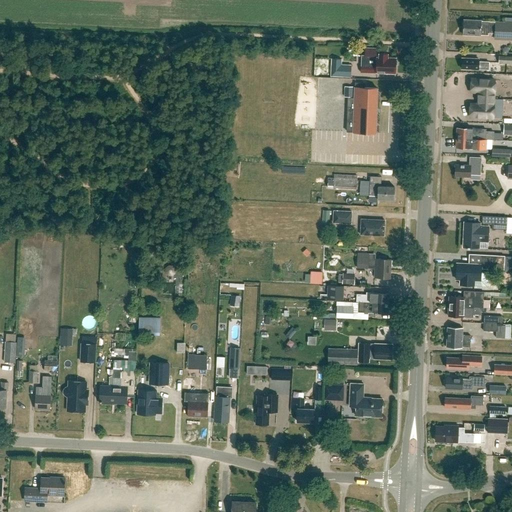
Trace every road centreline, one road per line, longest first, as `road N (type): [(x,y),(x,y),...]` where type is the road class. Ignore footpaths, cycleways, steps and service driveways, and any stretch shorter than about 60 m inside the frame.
road 1 (secondary): [(414,413),(435,0)]
road 2 (unclassified): [(403,483),(295,476),(191,450),(0,441)]
